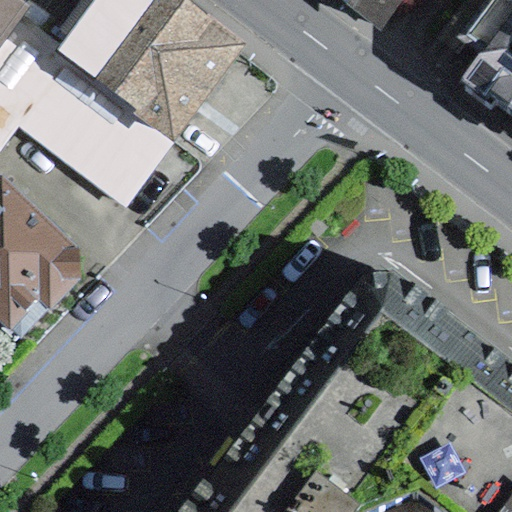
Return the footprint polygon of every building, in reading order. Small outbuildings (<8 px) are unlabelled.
[(175,0),(0,0),(0,155),(19,131),(126,210),(248,54),(175,0)] [(342,0),(387,35),(413,0),(342,0)] [(511,0),(499,0),(461,50),(480,65),(462,91),(511,129),(511,0)] [(13,339),(22,347),(48,316),(51,318),(82,285),(82,256),(3,183),(0,186),(0,330),(11,341),(13,339)] [(361,282),(184,511),(511,511),(511,370),(393,281),(361,282)]
